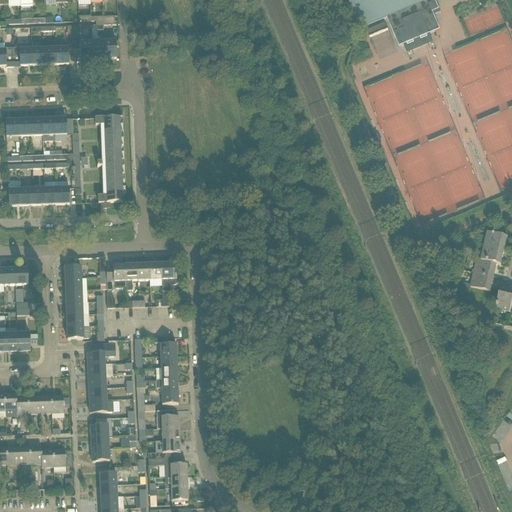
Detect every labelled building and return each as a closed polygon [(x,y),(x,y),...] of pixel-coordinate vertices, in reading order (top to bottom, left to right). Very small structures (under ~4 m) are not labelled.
[(387,18),(399,47),(439,30),(431,10),(435,9),(436,5),(434,0),(347,0),(360,29),(387,18)] [(68,65),(68,51),(75,51),(75,39),(74,27),(67,28),(68,39),(67,39),(68,50),(55,50),(56,66),(68,65)] [(93,60),(92,43),(79,43),(79,39),(75,39),(75,51),(79,51),(80,61),(93,60)] [(116,60),(116,48),(119,48),(118,42),(104,43),(104,60),(116,60)] [(104,60),(104,43),(92,43),(93,60),(104,60)] [(13,68),(12,49),(5,49),(5,52),(0,51),(0,67),(6,68),(6,69),(13,68)] [(32,67),(31,51),(20,52),(19,49),(12,49),(13,68),(20,68),(20,67),(32,67)] [(56,66),(55,50),(44,51),(44,66),(56,66)] [(44,66),(44,51),(42,51),(31,51),(32,67),(44,66)] [(95,126),(101,126),(101,134),(104,134),(120,133),(119,119),(122,119),(95,120),(95,126)] [(54,136),(54,120),(42,121),(42,137),(43,143),(55,143),(54,136)] [(67,136),(66,120),(54,120),(54,136),(55,143),(60,143),(60,136),(67,136)] [(30,121),(18,122),(18,138),(30,137),(30,121)] [(42,121),(30,121),(30,137),(42,137),(42,121)] [(6,138),(18,138),(18,122),(5,122),(6,138)] [(120,147),(120,133),(104,134),(101,134),(101,148),(104,148),(120,147)] [(121,161),(120,147),(104,148),(101,148),(102,162),(121,161)] [(122,175),(121,161),(102,162),(102,163),(97,164),(97,168),(102,168),(102,176),(105,176),(122,175)] [(122,189),(122,175),(105,176),(102,176),(103,190),(106,190),(122,189)] [(75,191),(80,190),(80,177),(74,177),(74,179),(71,179),(72,188),(75,188),(75,191)] [(9,208),(21,207),(21,191),(20,187),(9,188),(9,192),(8,192),(9,208)] [(123,204),(122,189),(106,190),(103,190),(103,197),(98,197),(98,204),(101,204),(101,210),(109,209),(109,204),(123,204)] [(45,190),(33,191),(33,207),(45,206),(45,190)] [(57,190),(45,190),(45,206),(57,206),(57,190)] [(69,190),(57,190),(57,206),(69,205),(69,190)] [(21,207),(33,207),(33,191),(21,191),(21,207)] [(210,234),(209,222),(200,223),(201,234),(210,234)] [(503,245),(505,238),(507,239),(507,238),(488,234),(484,248),(504,252),(506,246),(503,245)] [(500,258),(503,258),(504,252),(484,248),(481,261),(494,264),(501,266),(501,265),(498,265),(500,258)] [(492,272),(494,264),(481,261),(477,260),(474,273),(493,278),(495,272),(492,272)] [(149,266),(150,282),(162,281),(161,265),(149,266)] [(161,265),(162,281),(162,294),(170,293),(170,286),(176,286),(180,282),(179,271),(173,271),(173,265),(161,265)] [(137,282),(137,266),(125,267),(126,289),(125,289),(125,292),(132,292),(132,282),(137,282)] [(137,266),(137,282),(150,282),(149,266),(137,266)] [(125,283),(125,267),(113,267),(113,268),(106,268),(106,272),(106,279),(106,285),(106,292),(106,294),(111,294),(114,291),(114,290),(125,289),(125,283)] [(65,281),(81,281),(80,268),(64,269),(65,281)] [(15,271),(15,287),(28,286),(27,270),(15,271)] [(3,287),(15,287),(15,271),(3,271),(3,287)] [(488,291),(489,284),(492,284),(493,278),(474,273),(470,288),(490,292),(488,291)] [(81,293),(81,281),(65,281),(65,293),(81,293)] [(510,309),(511,302),(511,293),(500,291),(496,310),(501,312),(502,309),(510,311),(510,309)] [(82,304),(81,293),(65,293),(66,305),(82,304)] [(29,304),(16,305),(17,317),(29,317),(29,304)] [(82,316),(82,304),(66,305),(66,317),(82,316)] [(83,328),(82,316),(66,317),(67,329),(83,328)] [(89,328),(83,328),(67,329),(67,341),(83,341),(90,340),(89,328)] [(6,353),(18,353),(17,335),(5,336),(6,353)] [(17,335),(18,353),(30,352),(30,335),(17,335)] [(160,346),(160,358),(176,358),(176,345),(160,346)] [(115,358),(115,346),(91,347),(91,354),(87,355),(87,367),(105,366),(104,359),(115,358)] [(177,370),(176,358),(160,358),(161,370),(177,370)] [(105,374),(105,366),(87,367),(88,379),(105,378),(105,374)] [(177,370),(161,370),(156,370),(156,382),(161,382),(177,382),(177,370)] [(106,387),(105,378),(88,379),(88,391),(106,390),(106,387)] [(162,390),(162,394),(178,394),(177,382),(161,382),(156,382),(157,390),(162,390)] [(106,400),(106,390),(88,391),(89,403),(106,402),(106,400)] [(178,406),(178,394),(162,394),(162,406),(178,406)] [(16,396),(4,396),(5,413),(6,413),(6,419),(16,419),(16,416),(17,416),(16,396)] [(16,400),(16,396),(17,416),(28,416),(28,399),(16,400)] [(51,398),(39,399),(40,415),(51,415),(51,398)] [(63,398),(51,398),(51,415),(63,415),(63,398)] [(39,399),(28,399),(28,416),(40,415),(39,399)] [(113,414),(113,402),(106,402),(89,403),(90,415),(107,414),(113,414)] [(179,430),(178,418),(161,418),(162,431),(179,430)] [(90,427),(91,440),(108,439),(107,426),(90,427)] [(179,442),(179,430),(162,431),(162,443),(179,442)] [(109,451),(108,439),(91,440),(91,451),(109,451)] [(180,454),(179,442),(162,443),(163,455),(180,454)] [(18,466),(18,449),(6,450),(7,467),(18,466)] [(18,466),(30,466),(29,449),(18,449),(18,466)] [(41,449),(29,449),(30,466),(42,465),(41,449)] [(42,469),(53,469),(53,452),(41,453),(41,449),(42,465),(42,469)] [(91,451),(92,464),(109,463),(109,451),(91,451)] [(65,452),(53,452),(53,469),(65,469),(65,452)] [(166,467),(164,467),(164,479),(171,479),(187,478),(186,466),(176,466),(166,467)] [(116,487),(116,475),(99,475),(100,488),(116,487)] [(187,490),(187,478),(171,479),(171,491),(187,490)] [(117,499),(116,487),(100,488),(101,500),(117,499)] [(187,490),(171,491),(172,503),(187,502),(187,490)] [(117,499),(101,500),(101,511),(117,511),(117,499)]
